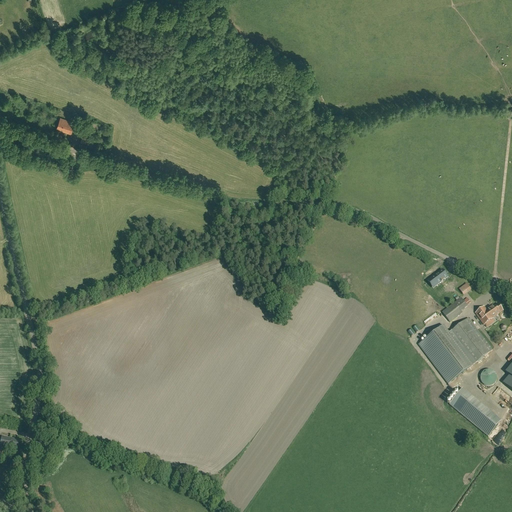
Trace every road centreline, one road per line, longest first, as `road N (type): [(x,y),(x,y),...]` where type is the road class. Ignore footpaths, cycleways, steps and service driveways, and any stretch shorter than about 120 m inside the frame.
road 1 (unclassified): [(511,295),(350,207),(235,203),(0,127)]
road 2 (tertiary): [(23,511),(40,377),(0,191)]
road 3 (track): [(24,485),(45,478),(68,439),(199,490),(222,511)]
